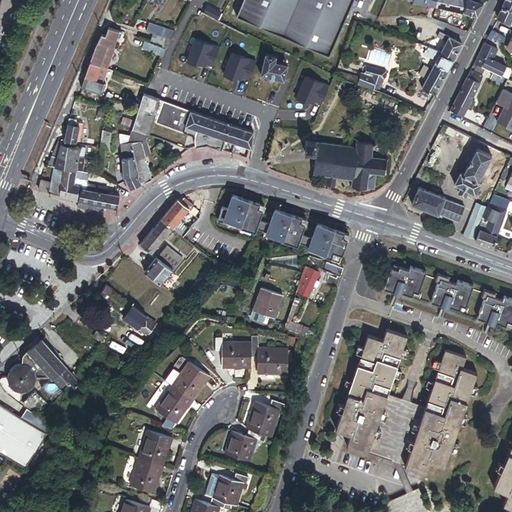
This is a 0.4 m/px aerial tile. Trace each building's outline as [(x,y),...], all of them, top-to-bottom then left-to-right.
[(354,0),(243,0),(234,21),(328,61),(354,0)] [(435,13),(437,0),(413,0),(412,5),(412,6),(434,12),(435,13)] [(457,3),(439,0),(437,0),(435,13),(463,19),(463,17),(467,5),(457,3)] [(511,0),(506,0),(499,18),(511,23),(511,20),(511,0)] [(468,3),(467,5),(463,17),(476,21),(483,8),(468,3)] [(166,53),(175,35),(148,26),(145,35),(152,38),(149,45),(162,49),(161,51),(143,45),(141,51),(162,60),(165,53),(166,53)] [(506,37),(492,30),(488,38),(501,45),(506,37)] [(103,88),(101,87),(106,73),(107,73),(115,52),(113,51),(115,47),(117,48),(122,36),(107,33),(105,39),(101,38),(95,50),(84,79),(92,82),(89,90),(102,94),(103,88)] [(448,41),(439,36),(437,41),(446,45),(448,41)] [(451,66),(461,48),(448,41),(446,45),(440,57),(439,59),(451,66)] [(205,67),(212,70),(219,51),(196,43),(187,65),(196,68),(197,66),(204,69),(205,67)] [(498,49),(485,43),(475,63),(478,64),(485,68),(488,69),(493,60),(498,49)] [(439,59),(440,57),(427,52),(427,55),(425,54),(423,58),(436,64),(439,59)] [(249,83),(256,65),(232,56),(224,79),(233,82),(233,80),(241,83),(242,80),(249,83)] [(261,78),(284,84),(287,68),(278,66),(279,62),(275,62),(276,59),(265,57),(261,78)] [(451,66),(439,59),(436,64),(433,68),(446,75),(451,66)] [(505,66),(493,60),(488,69),(500,75),(505,66)] [(485,68),(478,64),(476,67),(475,69),(483,72),(485,68)] [(365,74),(387,80),(389,71),(367,66),(365,74)] [(510,68),(505,66),(500,75),(508,79),(511,72),(510,68)] [(339,68),(334,79),(345,84),(350,73),(339,68)] [(446,75),(433,68),(421,92),(433,99),(446,75)] [(484,76),(471,70),(468,76),(480,82),(481,82),(484,76)] [(357,89),(361,78),(350,73),(345,84),(357,89)] [(357,89),(379,97),(387,80),(365,74),(363,74),(361,78),(357,89)] [(468,76),(451,110),(463,116),(467,108),(471,100),(480,82),(468,76)] [(329,90),(306,80),(296,102),(305,106),(305,104),(313,107),(314,105),(321,108),(329,90)] [(496,122),(511,129),(511,93),(503,89),(496,102),(504,106),(496,122)] [(159,103),(145,98),(133,134),(147,138),(152,124),(159,103)] [(476,103),(471,100),(467,108),(472,110),(476,103)] [(162,104),(159,103),(152,124),(155,125),(162,104)] [(181,111),(162,104),(155,125),(197,139),(198,138),(201,134),(176,125),(181,111)] [(217,140),(222,125),(181,111),(176,125),(201,134),(208,136),(217,140)] [(118,121),(106,117),(104,125),(116,128),(118,121)] [(66,142),(76,145),(80,129),(75,127),(77,121),(69,119),(67,126),(69,126),(65,142),(66,142)] [(102,132),(111,135),(113,136),(116,128),(104,125),(102,132)] [(234,146),(239,130),(222,125),(217,140),(224,142),(234,146)] [(455,138),(459,130),(449,125),(445,133),(455,138)] [(247,150),(249,151),(254,135),(239,130),(234,146),(247,150)] [(482,142),(459,130),(455,138),(477,149),(477,147),(479,148),(482,142)] [(109,153),(111,135),(102,132),(99,151),(109,153)] [(147,138),(133,134),(130,141),(136,142),(142,141),(143,145),(144,145),(147,138)] [(195,145),(196,149),(204,147),(208,136),(201,134),(198,138),(197,139),(195,145)] [(214,150),(217,140),(208,136),(204,147),(214,150)] [(130,141),(121,138),(122,160),(133,159),(131,144),(136,142),(130,141)] [(368,173),(375,174),(383,175),(383,176),(384,176),(384,175),(386,175),(386,173),(384,173),(386,161),(387,161),(387,159),(386,159),(386,158),(385,158),(384,159),(370,157),(373,142),(371,141),(370,143),(358,141),(358,139),(356,139),(355,146),(317,141),(317,140),(316,140),(316,141),(306,140),(304,153),(315,154),(313,165),(312,165),(312,167),(313,167),(312,174),(313,175),(313,174),(345,178),(345,179),(347,180),(347,178),(352,179),(351,185),(350,185),(349,186),(351,187),(350,188),(352,188),(352,187),(364,189),(364,190),(366,190),(366,189),(367,189),(367,187),(366,187),(368,173)] [(224,142),(217,140),(214,150),(221,152),(224,142)] [(150,182),(150,181),(144,159),(148,155),(144,145),(143,145),(142,141),(136,142),(131,144),(133,159),(137,171),(141,186),(150,182)] [(496,148),(482,142),(479,148),(493,154),(496,148)] [(61,146),(59,155),(78,159),(80,149),(61,146)] [(480,180),(493,154),(479,148),(477,147),(477,149),(464,173),(462,172),(456,183),(463,187),(460,192),(468,196),(470,191),(477,194),(483,182),(480,180)] [(59,155),(55,154),(49,168),(55,169),(59,155)] [(78,159),(59,155),(55,169),(64,170),(76,172),(78,159)] [(82,173),(84,160),(78,159),(76,172),(82,173)] [(137,171),(133,159),(122,160),(123,180),(135,174),(134,172),(137,171)] [(509,169),(506,168),(503,173),(502,177),(501,179),(504,181),(509,169)] [(62,184),(64,170),(55,169),(52,182),(62,184)] [(73,186),(76,172),(64,170),(62,184),(73,186)] [(82,173),(76,172),(73,186),(82,188),(82,185),(85,174),(82,173)] [(373,190),(375,174),(368,173),(366,187),(367,187),(367,189),(373,190)] [(130,192),(141,186),(135,174),(123,180),(125,184),(127,188),(130,192)] [(38,190),(48,194),(51,183),(41,181),(38,190)] [(59,197),(62,184),(52,182),(51,183),(48,194),(59,197)] [(116,211),(118,199),(106,196),(81,190),(82,188),(73,186),(62,184),(59,197),(59,198),(85,205),(116,211)] [(86,186),(82,185),(82,188),(81,190),(106,196),(107,190),(86,186)] [(439,194),(436,193),(420,186),(413,203),(439,214),(440,213),(446,198),(446,197),(439,194)] [(507,209),(510,201),(495,194),(489,207),(494,208),(495,205),(507,209)] [(228,209),(222,207),(218,219),(226,222),(226,220),(239,224),(238,227),(252,232),(254,227),(265,231),(265,233),(280,239),(279,241),(297,247),(298,243),(310,247),(309,249),(325,254),(324,256),(330,259),(329,262),(339,265),(349,236),(317,225),(313,238),(302,235),(307,221),(275,210),(270,224),(260,220),(265,206),(233,195),(228,209)] [(459,221),(465,206),(446,198),(440,213),(459,221)] [(190,208),(179,199),(162,219),(173,228),(179,221),(190,208)] [(481,222),(488,206),(478,202),(464,234),(473,238),(479,225),(481,222)] [(490,220),(487,227),(486,231),(498,235),(507,209),(495,205),(494,208),(490,220)] [(484,218),(483,223),(482,225),(487,227),(490,220),(484,218)] [(173,228),(162,219),(141,244),(152,253),(173,228)] [(173,228),(181,233),(186,227),(179,221),(173,228)] [(185,236),(190,231),(186,227),(181,233),(185,236)] [(481,229),(476,241),(494,248),(498,235),(486,231),(481,229)] [(157,257),(145,272),(165,288),(173,279),(170,276),(183,259),(169,247),(159,259),(157,257)] [(324,262),(322,267),(333,274),(338,275),(341,268),(324,262)] [(305,265),(296,292),(307,297),(314,281),(318,283),(319,279),(315,278),(318,271),(305,265)] [(382,288),(393,292),(398,279),(406,282),(402,293),(413,296),(413,295),(414,292),(419,293),(425,271),(409,265),(407,269),(398,266),(397,270),(389,267),(382,288)] [(334,286),(337,277),(327,273),(323,281),(334,286)] [(466,307),(473,285),(457,280),(456,283),(448,280),(450,277),(438,273),(435,280),(438,281),(431,302),(440,306),(445,293),(453,295),(449,308),(459,311),(460,309),(461,306),(466,307)] [(237,288),(240,284),(232,278),(229,281),(237,288)] [(406,282),(398,279),(393,292),(393,293),(401,296),(402,293),(406,282)] [(133,306),(107,283),(99,292),(125,315),(133,306)] [(263,285),(255,308),(265,312),(264,317),(268,318),(270,313),(275,315),(283,292),(263,285)] [(508,322),(511,323),(511,298),(504,295),(503,299),(495,296),(496,293),(485,289),(482,296),(485,297),(477,318),(487,322),(492,308),(500,311),(496,323),(506,327),(506,325),(508,322)] [(453,295),(445,293),(440,306),(440,307),(449,310),(449,308),(453,295)] [(300,298),(295,296),(284,327),(307,335),(310,326),(293,320),(299,305),(298,304),(300,298)] [(134,304),(133,306),(125,315),(124,317),(138,329),(148,316),(146,315),(134,304)] [(500,311),(492,308),(487,322),(487,323),(495,326),(496,323),(500,311)] [(149,317),(148,316),(138,329),(146,335),(150,333),(150,332),(151,332),(151,331),(152,331),(152,330),(153,329),(154,328),(155,326),(156,323),(149,317)] [(88,336),(73,323),(62,333),(79,348),(88,336)] [(155,343),(165,331),(159,325),(156,327),(154,328),(153,329),(152,330),(152,331),(151,331),(151,332),(150,332),(150,333),(148,337),(155,343)] [(368,452),(388,394),(408,335),(386,327),(382,339),(368,334),(336,428),(350,433),(346,444),(368,452)] [(96,330),(92,337),(102,344),(107,336),(96,330)] [(88,336),(79,348),(85,353),(94,342),(88,336)] [(66,367),(42,339),(28,350),(52,378),(66,367)] [(250,355),(250,340),(223,340),(223,350),(223,366),(250,366),(250,355)] [(259,340),(250,340),(250,355),(259,355),(259,346),(259,340)] [(259,346),(259,355),(259,370),(287,370),(287,346),(259,346)] [(425,406),(405,465),(426,473),(430,461),(445,467),(478,372),(463,367),(467,355),(445,348),(425,406)] [(24,355),(24,362),(22,362),(21,362),(19,362),(18,362),(16,363),(14,364),(13,366),(11,368),(11,369),(10,371),(9,372),(9,375),(4,374),(0,377),(8,390),(21,401),(22,399),(23,391),(25,391),(28,390),(30,390),(31,389),(32,388),(34,386),(35,385),(35,384),(36,382),(37,381),(37,379),(38,377),(37,376),(52,378),(28,350),(25,353),(24,355)] [(182,354),(166,379),(170,381),(186,357),(182,354)] [(186,357),(170,381),(191,396),(208,372),(186,357)] [(71,362),(66,367),(74,376),(79,372),(71,362)] [(74,376),(66,367),(52,378),(40,387),(48,397),(62,387),(74,376)] [(191,396),(170,381),(154,403),(176,418),(191,396)] [(27,407),(33,411),(40,404),(43,400),(35,390),(21,401),(27,407)] [(425,406),(388,394),(368,452),(405,465),(425,406)] [(273,399),(272,403),(283,407),(285,407),(288,400),(274,396),(273,399)] [(257,399),(248,427),(250,428),(264,432),(274,435),(283,407),(272,403),(257,399)] [(33,411),(27,407),(21,417),(0,403),(0,451),(27,468),(52,426),(33,411)] [(44,410),(41,415),(49,421),(52,417),(44,410)] [(147,425),(138,454),(163,462),(172,433),(147,425)] [(264,432),(250,428),(248,433),(259,437),(262,438),(264,432)] [(259,437),(248,433),(233,429),(226,452),(252,461),(259,437)] [(511,445),(494,488),(508,495),(504,505),(511,508),(511,445)] [(163,462),(138,454),(129,481),(154,489),(163,462)] [(212,470),(205,494),(211,496),(219,472),(212,470)] [(234,477),(245,481),(248,481),(250,475),(237,470),(234,477)] [(224,500),(238,504),(245,481),(234,477),(219,472),(211,496),(224,500)] [(385,511),(429,511),(419,488),(382,505),(385,511)] [(217,511),(220,504),(209,501),(195,496),(190,511),(217,511)] [(224,500),(211,496),(209,501),(220,504),(223,505),(224,500)] [(119,511),(147,511),(150,505),(125,497),(119,511)]
